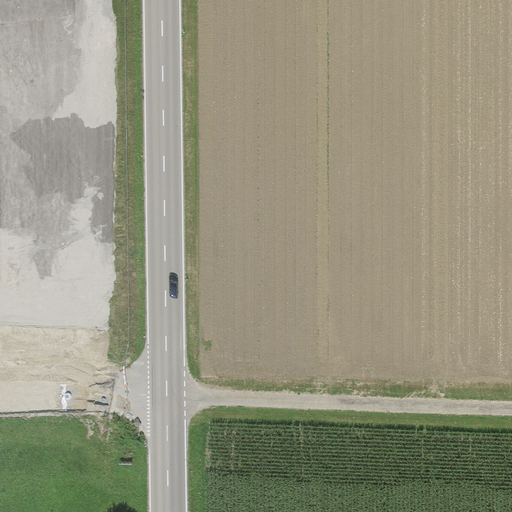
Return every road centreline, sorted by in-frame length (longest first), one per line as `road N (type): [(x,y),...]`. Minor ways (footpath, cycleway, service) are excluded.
road 1 (secondary): [(167,511),(161,0)]
road 2 (track): [(511,411),(165,400)]
